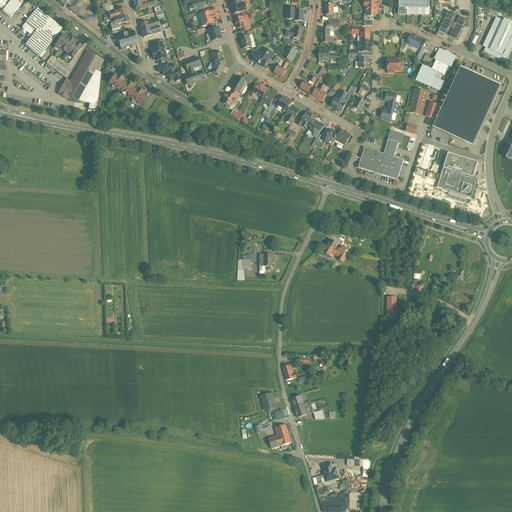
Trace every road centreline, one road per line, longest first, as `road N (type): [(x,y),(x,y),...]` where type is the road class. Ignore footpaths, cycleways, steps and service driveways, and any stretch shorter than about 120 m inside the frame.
road 1 (secondary): [(14,113),(329,185)]
road 2 (unclassified): [(329,185),(282,304),(280,372),(304,459)]
road 3 (track): [(0,275),(285,290)]
road 4 (tertiary): [(499,260),(471,327),(400,444),(381,511)]
road 5 (secondary): [(329,185),(486,235)]
road 6 (residential): [(238,57),(201,106),(138,73)]
